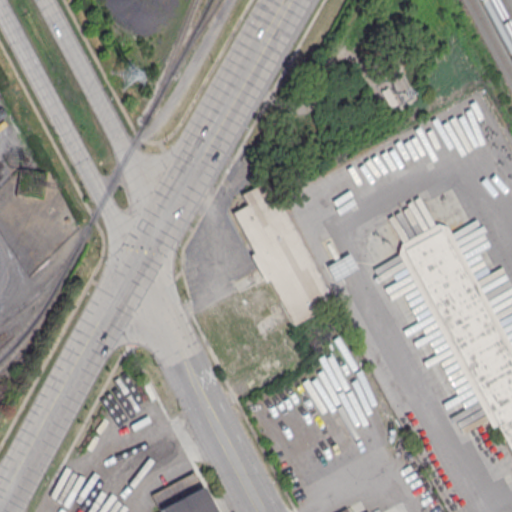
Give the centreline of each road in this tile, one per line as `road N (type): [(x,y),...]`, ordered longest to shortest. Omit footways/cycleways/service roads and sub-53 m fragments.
road 1 (tertiary): [(140,257),(0,509)]
road 2 (tertiary): [(0,11),(140,257)]
road 3 (tertiary): [(240,85),(140,257)]
road 4 (tertiary): [(119,139),(44,0)]
road 5 (tertiary): [(140,257),(140,211),(119,139)]
road 6 (tertiary): [(262,511),(205,405)]
